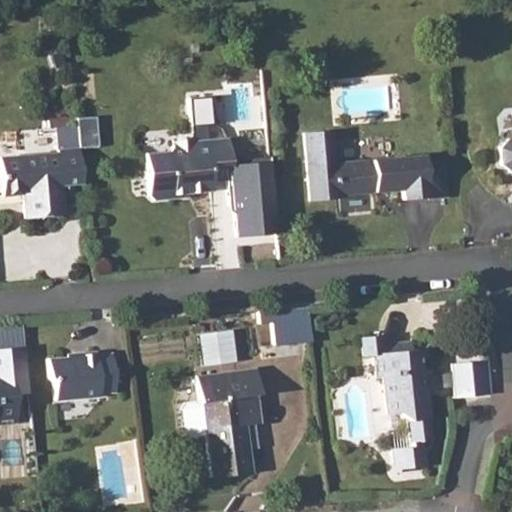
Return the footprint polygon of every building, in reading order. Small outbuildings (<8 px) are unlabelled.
[(196,140),(215,139),(212,97),(193,99),(196,140)] [(62,184),(83,182),(80,149),(99,147),(97,117),(57,120),(59,153),(0,157),(0,159),(3,194),(22,192),(24,216),(64,213),(62,184)] [(305,133),(306,162),(308,198),(336,196),(336,193),(402,188),(403,198),(427,196),(423,154),(334,161),(327,161),(325,131),(305,133)] [(144,153),(147,194),(153,199),(174,197),(174,193),(211,190),(210,167),(230,166),(228,137),(215,139),(196,140),(193,140),(192,137),(172,139),(172,145),(168,150),(144,153)] [(511,137),(506,138),(498,148),(500,164),(509,172),(511,172),(511,137)] [(278,233),(274,161),(234,164),(239,236),(278,233)] [(269,344),(312,340),(309,306),(266,309),(269,344)] [(410,440),(430,438),(421,369),(423,368),(421,347),(412,348),(411,340),(381,343),(380,334),(360,337),(362,354),(372,352),(375,375),(382,374),(386,413),(397,411),(407,419),(410,440)] [(12,394),(27,392),(22,345),(0,347),(0,423),(15,422),(12,394)] [(114,388),(109,349),(93,350),(93,348),(74,350),(74,353),(45,356),(47,375),(51,379),(53,398),(98,392),(98,390),(114,388)] [(255,370),(193,375),(195,401),(181,402),(178,406),(179,420),(183,424),(201,422),(206,479),(247,475),(243,427),(257,426),(255,395),(257,395),(255,370)]
